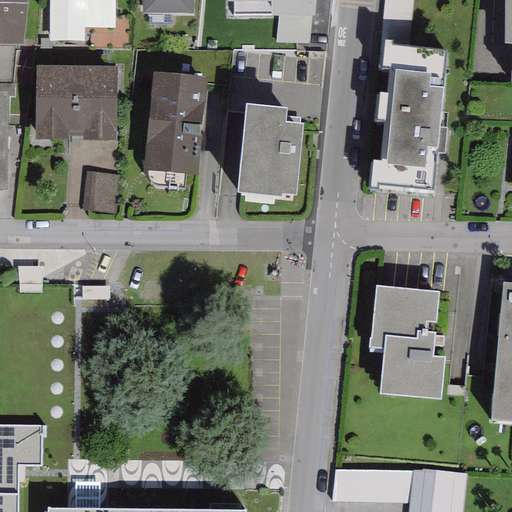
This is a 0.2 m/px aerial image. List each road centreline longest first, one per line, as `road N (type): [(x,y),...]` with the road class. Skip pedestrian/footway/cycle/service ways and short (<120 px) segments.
road 1 (residential): [(331,240),(0,242)]
road 2 (residential): [(331,240),(306,511)]
road 3 (residential): [(356,0),(331,240)]
road 4 (residential): [(511,240),(331,240)]
